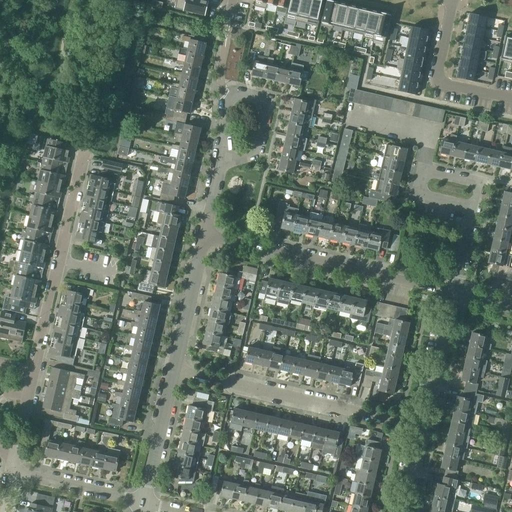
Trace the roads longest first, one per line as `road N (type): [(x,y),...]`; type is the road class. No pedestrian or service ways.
road 1 (residential): [(426,429),(172,372)]
road 2 (residential): [(455,294),(203,235)]
road 3 (residential): [(34,369),(85,148)]
road 4 (residential): [(219,168),(223,90),(263,98),(258,147),(235,161)]
road 5 (residential): [(511,101),(441,85),(452,0)]
road 6 (residential): [(474,210),(415,192),(422,164),(480,183)]
road 7 (residential): [(172,372),(203,235)]
road 8 (residential): [(426,429),(455,294)]
road 9 (residential): [(142,500),(12,469)]
road 10 (residential): [(142,500),(172,372)]
